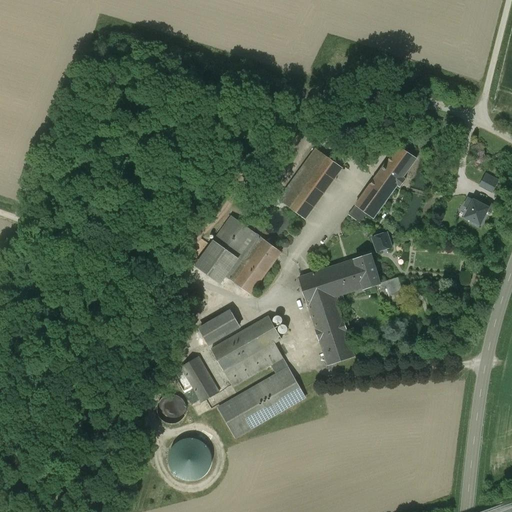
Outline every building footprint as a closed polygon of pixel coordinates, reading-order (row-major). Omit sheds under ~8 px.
[(399,147),(355,206),(373,219),(397,185),(400,187),(405,180),(403,178),(417,159),(399,147)] [(297,192),(287,206),(305,219),(342,168),(324,155),(297,192)] [(498,181),(486,175),(480,186),(493,192),(498,181)] [(289,186),(279,200),(287,206),(297,192),(289,186)] [(469,209),(474,200),(469,198),(465,207),(469,209)] [(480,203),(474,200),(469,209),(465,218),(480,226),(487,212),(489,208),(485,206),(480,203)] [(488,202),(485,206),(489,208),(487,212),(491,214),(495,206),(488,202)] [(259,236),(232,217),(214,242),(237,259),(225,276),(228,279),(259,236)] [(387,232),(372,238),(377,253),(392,248),(387,232)] [(259,236),(228,279),(233,282),(264,240),(259,236)] [(264,240),(233,282),(250,295),(281,253),(264,240)] [(237,259),(214,242),(196,267),(219,284),(225,276),(237,259)] [(371,255),(299,278),(308,306),(335,297),(355,291),(356,293),(364,291),(364,289),(375,286),(380,284),(380,283),(371,255)] [(473,283),(474,272),(466,272),(465,282),(473,283)] [(398,278),(380,283),(380,284),(375,286),(377,291),(387,288),(392,307),(406,303),(398,278)] [(335,297),(308,306),(316,330),(315,330),(319,341),(320,341),(328,366),(354,357),(346,332),(347,332),(344,321),(343,321),(335,297)] [(231,313),(200,330),(208,344),(239,327),(231,313)] [(280,317),(278,316),(276,317),(275,317),(274,318),(274,319),(273,319),(273,320),(273,321),(274,323),(275,324),(276,325),(278,325),(279,325),(280,325),(281,324),(282,323),(282,322),(282,321),(282,320),(282,318),(281,317),(280,317)] [(269,317),(211,350),(224,372),(275,344),(281,340),(269,317)] [(285,326),(284,325),(282,325),(281,325),(280,326),(279,327),(279,328),(278,329),(278,330),(278,331),(279,332),(280,333),(281,334),(283,334),(285,334),(286,333),(287,332),(287,331),(287,330),(287,328),(287,327),(286,326),(285,326)] [(275,344),(224,372),(232,387),(271,365),(283,358),(275,344)] [(219,393),(198,357),(180,368),(201,403),(219,393)] [(289,369),(283,358),(271,365),(277,375),(289,369)] [(277,375),(218,409),(235,438),(305,397),(289,369),(277,375)] [(176,395),(173,395),(171,395),(169,395),(167,396),(165,396),(163,397),(161,399),(160,401),(159,402),(158,405),(157,406),(157,407),(157,408),(157,410),(157,411),(157,413),(158,415),(159,417),(161,419),(162,420),(164,422),(165,423),(167,423),(170,424),(172,424),(175,424),(177,423),(179,422),(180,421),(181,420),(183,419),(184,417),(185,415),(185,414),(186,413),(186,411),(186,409),(186,407),(185,405),(185,403),(184,401),(182,400),(181,398),(180,398),(179,397),(178,396),(176,395)]
